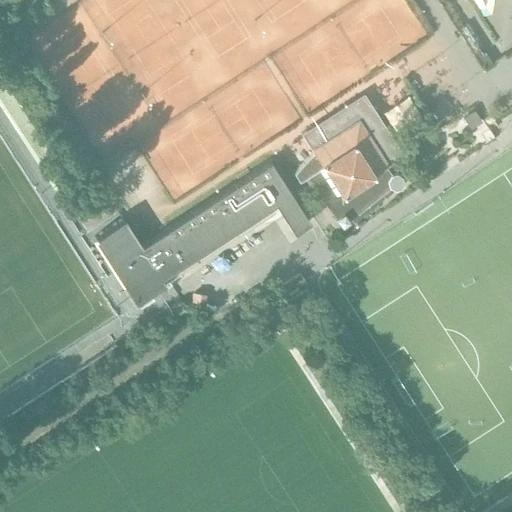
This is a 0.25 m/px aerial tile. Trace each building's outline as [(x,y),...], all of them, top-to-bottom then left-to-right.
[(402,156),(363,95),(301,135),(313,153),(293,174),(298,183),(305,179),(334,216),(331,219),(340,230),(351,221),(349,219),(388,188),(393,191),(399,189),(402,184),(401,178),(395,174),(389,177),(384,168),(402,156)] [(479,120),(474,111),(465,116),(470,126),(479,120)] [(269,163),(140,246),(122,219),(94,237),(135,302),(277,211),(292,234),(310,222),(269,163)] [(288,300),(284,302),(290,311),(295,319),(315,306),(316,305),(305,289),(288,300)] [(69,435),(65,429),(57,433),(62,440),(69,435)]
